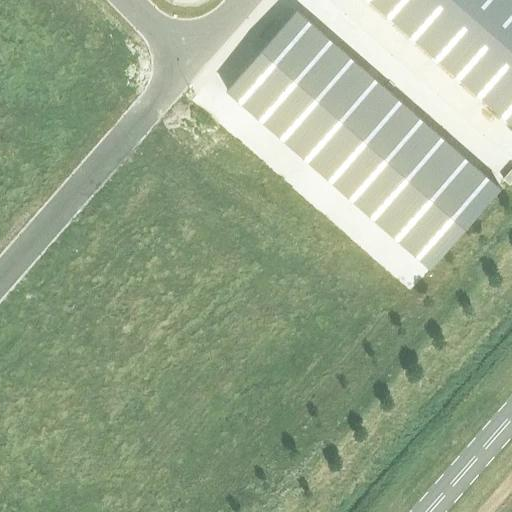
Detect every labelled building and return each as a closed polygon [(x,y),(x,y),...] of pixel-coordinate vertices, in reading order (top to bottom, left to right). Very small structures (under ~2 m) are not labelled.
[(383,0),(378,7),(400,27),(424,0),(383,0)] [(454,0),(424,0),(400,27),(423,47),(460,5),(454,0)] [(464,0),(460,5),(483,25),(505,0),(464,0)] [(511,0),(505,0),(483,25),(506,45),(511,38),(511,0)] [(460,5),(423,47),(446,67),(483,25),(460,5)] [(296,10),(279,30),(324,69),(341,50),(296,10)] [(483,25),(446,67),(468,87),(506,45),(483,25)] [(279,30),(261,49),(306,89),(324,69),(279,30)] [(511,50),(506,45),(468,87),(491,107),(511,83),(511,50)] [(261,49),(243,69),(288,109),(306,89),(261,49)] [(324,69),(306,89),(329,109),(364,70),(341,50),(324,69)] [(243,69),(226,89),(271,129),(288,109),(243,69)] [(364,70),(329,109),(351,129),(387,90),(364,70)] [(511,83),(491,107),(511,126),(511,83)] [(288,109),(271,129),(294,149),(328,110),(329,109),(306,89),(288,109)] [(387,90),(351,129),(374,149),(409,110),(387,90)] [(328,110),(294,149),(316,169),(351,129),(329,109),(328,110)] [(409,110),(374,149),(396,169),(432,130),(409,110)] [(351,129),(316,169),(339,189),(374,149),(351,129)] [(432,130),(396,169),(419,189),(454,150),(432,130)] [(374,149),(339,189),(361,209),(396,169),(374,149)] [(454,150),(419,189),(442,209),(477,170),(454,150)] [(511,167),(502,179),(506,183),(509,185),(511,181),(511,167)] [(396,169),(361,209),(384,229),(419,189),(396,169)] [(477,170),(442,209),(464,230),(500,190),(477,170)] [(419,189),(384,229),(406,249),(442,209),(419,189)] [(442,209),(406,249),(429,269),(464,230),(442,209)]
